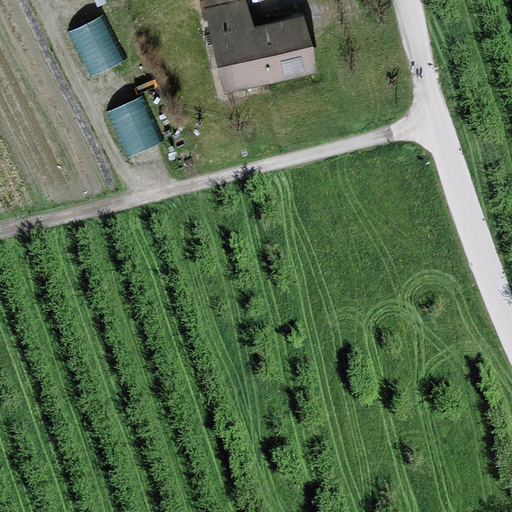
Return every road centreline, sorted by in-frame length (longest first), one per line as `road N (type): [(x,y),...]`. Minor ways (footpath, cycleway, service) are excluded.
road 1 (track): [(436,122),(0,231)]
road 2 (unclassified): [(511,336),(436,122),(405,0)]
